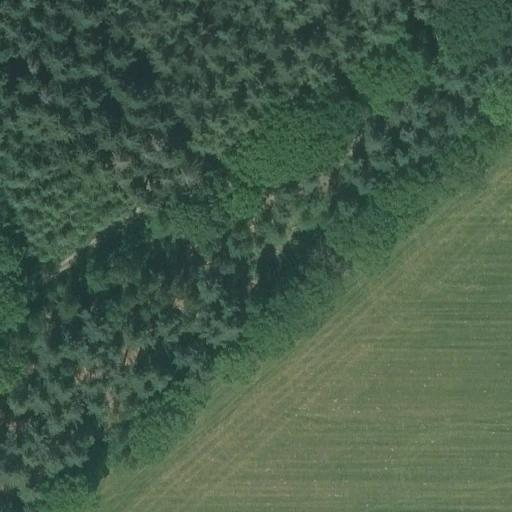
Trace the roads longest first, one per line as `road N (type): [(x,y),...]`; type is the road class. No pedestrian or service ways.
road 1 (track): [(194,159),(414,0)]
road 2 (track): [(0,299),(194,159)]
